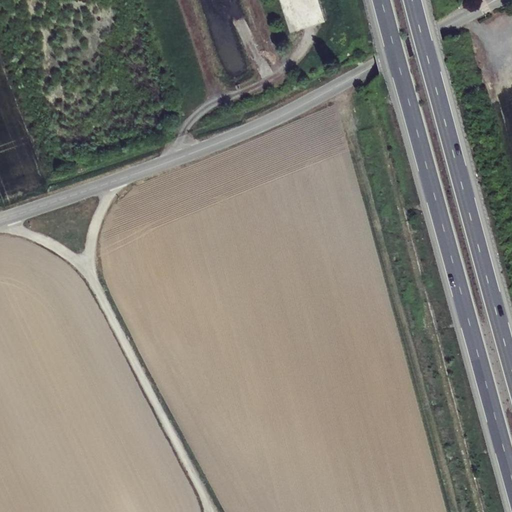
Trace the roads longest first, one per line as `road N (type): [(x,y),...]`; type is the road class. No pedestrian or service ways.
road 1 (trunk): [(381,0),(511,477)]
road 2 (tertiary): [(116,180),(295,109),(468,15)]
road 3 (trunk): [(511,367),(413,0)]
road 4 (unclassified): [(211,511),(93,282)]
road 5 (tertiary): [(0,219),(116,180)]
